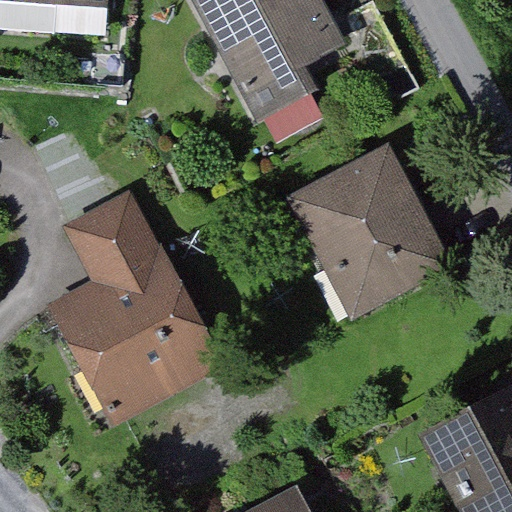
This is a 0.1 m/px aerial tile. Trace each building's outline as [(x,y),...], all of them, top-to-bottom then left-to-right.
[(107,0),(1,0),(2,4),(107,12),(107,0)] [(350,52),(320,0),(212,0),(269,99),(350,52)] [(460,275),(395,154),(301,204),(366,326),(460,275)] [(224,370),(133,199),(80,228),(108,280),(61,305),(124,424),(224,370)] [(511,511),(511,401),(438,441),(475,511),(511,511)] [(305,511),(298,499),(275,511),(305,511)]
